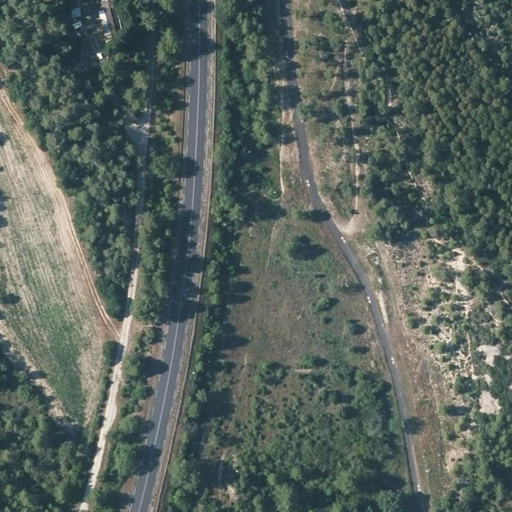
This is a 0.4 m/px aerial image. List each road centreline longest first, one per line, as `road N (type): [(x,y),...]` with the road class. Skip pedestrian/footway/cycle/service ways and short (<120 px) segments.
road 1 (track): [(84,511),(130,310),(151,0)]
road 2 (primary): [(138,511),(190,233),(199,0)]
road 3 (track): [(143,150),(101,62),(86,6)]
